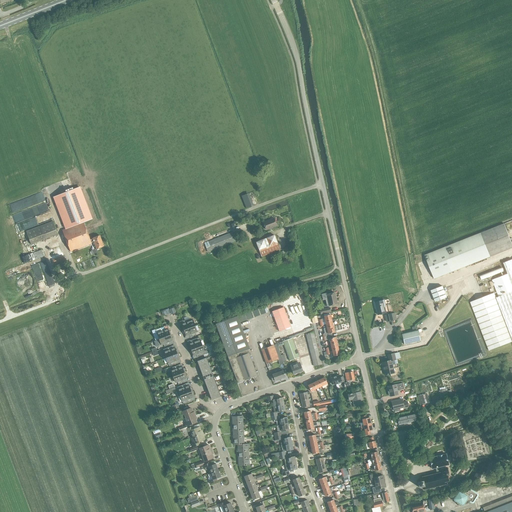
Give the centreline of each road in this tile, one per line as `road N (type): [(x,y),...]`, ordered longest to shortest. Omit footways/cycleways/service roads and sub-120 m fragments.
road 1 (residential): [(361,358),(296,49),(274,0)]
road 2 (residential): [(396,511),(361,358)]
road 3 (residential): [(290,384),(322,511)]
